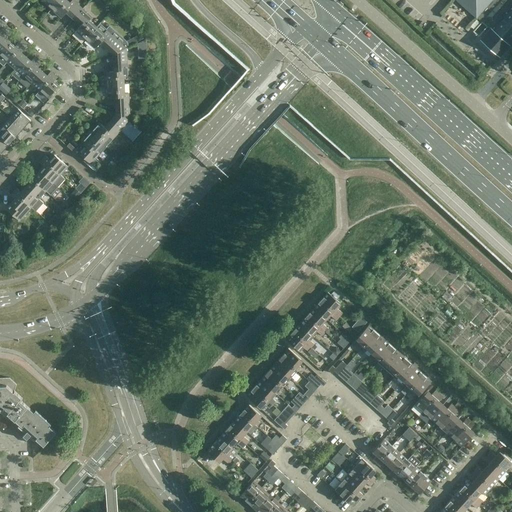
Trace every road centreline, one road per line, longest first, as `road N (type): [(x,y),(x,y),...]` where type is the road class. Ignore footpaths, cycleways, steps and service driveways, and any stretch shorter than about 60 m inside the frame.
road 1 (secondary): [(94,298),(324,43)]
road 2 (secondary): [(304,25),(105,245)]
road 3 (trunk): [(324,43),(511,213)]
road 4 (residential): [(0,179),(11,178),(76,102),(77,77),(0,4)]
road 5 (trunk): [(511,167),(336,10)]
road 6 (unclassified): [(77,309),(136,460),(181,511)]
road 7 (unclassified): [(511,140),(356,0)]
road 8 (unknown): [(304,65),(432,186)]
road 9 (residential): [(337,511),(283,464),(295,426),(312,407)]
road 10 (unclassified): [(135,416),(94,298)]
